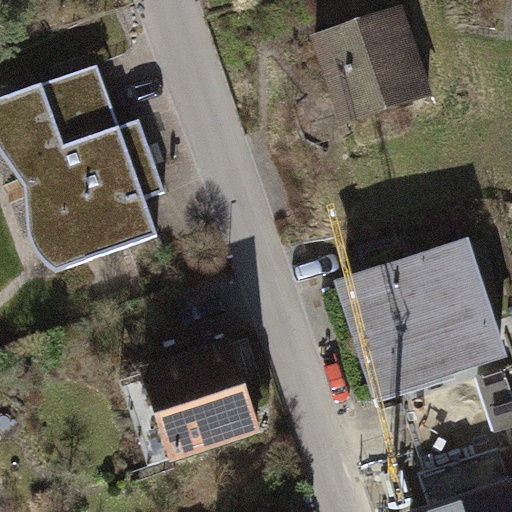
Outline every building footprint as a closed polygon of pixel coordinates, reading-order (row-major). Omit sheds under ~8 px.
[(410,5),(318,33),(348,128),(439,99),(410,5)] [(35,243),(62,278),(166,241),(105,73),(5,109),(0,134),(0,140),(32,192),(35,243)] [(511,360),(475,243),(349,282),(389,406),(511,367),(511,360)] [(149,376),(178,467),(274,437),(244,345),(149,376)] [(511,511),(511,484),(430,511),(511,511)]
